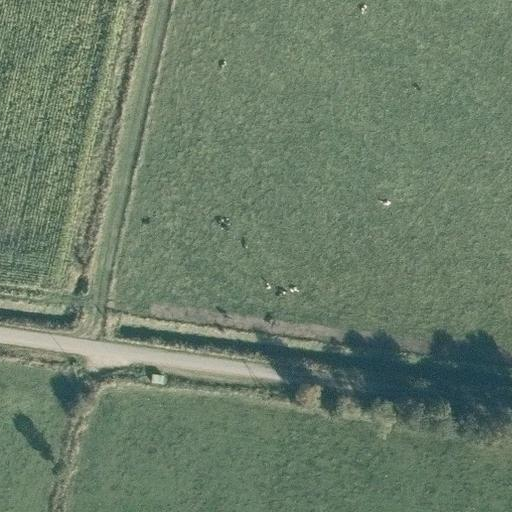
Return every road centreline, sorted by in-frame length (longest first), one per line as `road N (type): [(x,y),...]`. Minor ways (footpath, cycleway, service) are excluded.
road 1 (unclassified): [(0,321),(511,399)]
road 2 (track): [(94,334),(162,0)]
